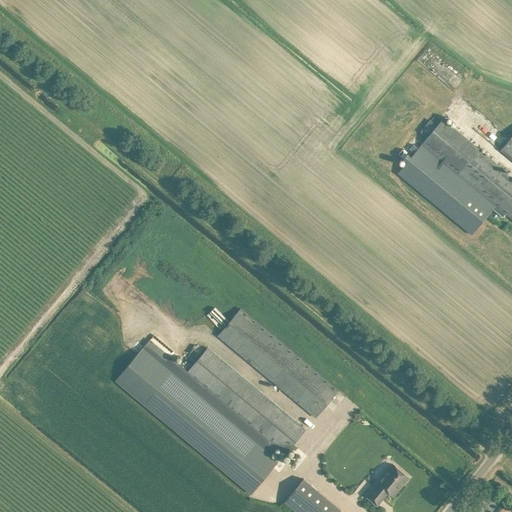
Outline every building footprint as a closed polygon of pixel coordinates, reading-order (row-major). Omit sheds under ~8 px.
[(511,176),(443,119),(438,125),(427,137),(422,144),(419,147),(414,143),(409,148),(414,152),(412,155),(408,152),(407,153),(403,150),(402,149),(399,153),(404,157),(408,160),(403,167),(398,173),(472,234),(488,215),(493,208),(503,216),(505,213),(511,218),(511,176)] [(511,135),(500,150),(511,159),(511,135)] [(339,390),(241,308),(220,334),(317,416),(339,390)] [(136,356),(116,379),(252,493),(278,462),(270,455),(278,446),(188,371),(170,356),(174,351),(155,335),(150,340),(150,339),(143,348),(138,353),(136,356)] [(209,347),(188,371),(278,446),(286,453),(306,429),(298,423),(209,347)] [(403,484),(409,477),(393,464),(378,483),(381,485),(376,491),(374,489),(368,497),(377,505),(389,492),(392,494),(393,496),(403,484)] [(305,478),(286,502),(298,511),(339,511),(342,509),(305,478)] [(511,511),(511,507),(506,503),(497,511),(511,511)]
